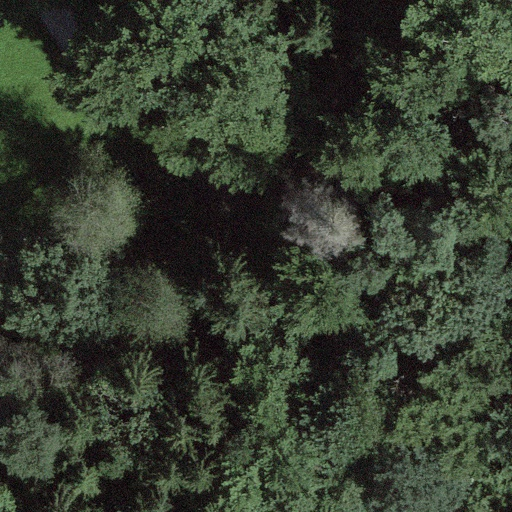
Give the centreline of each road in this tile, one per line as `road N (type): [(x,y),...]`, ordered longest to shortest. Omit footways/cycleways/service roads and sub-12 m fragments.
road 1 (track): [(298,511),(207,265),(163,221),(39,57),(25,0)]
road 2 (track): [(413,0),(207,265)]
